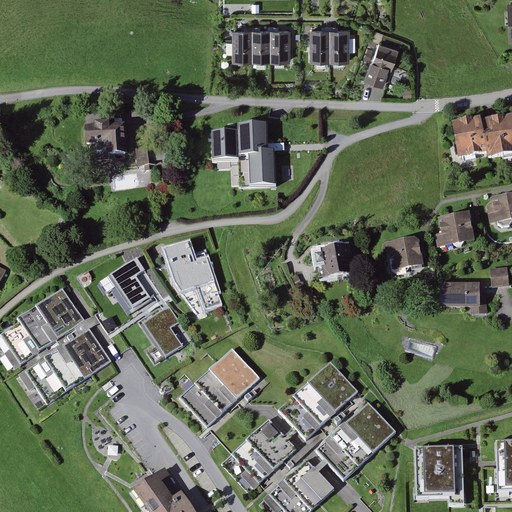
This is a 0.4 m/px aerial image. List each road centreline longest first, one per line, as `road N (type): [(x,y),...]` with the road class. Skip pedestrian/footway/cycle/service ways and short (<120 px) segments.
road 1 (residential): [(427,107),(409,123),(340,145),(283,217),(210,224),(118,247),(39,282),(0,314)]
road 2 (residential): [(427,107),(69,91),(0,101)]
road 3 (residential): [(241,511),(176,425),(123,384)]
